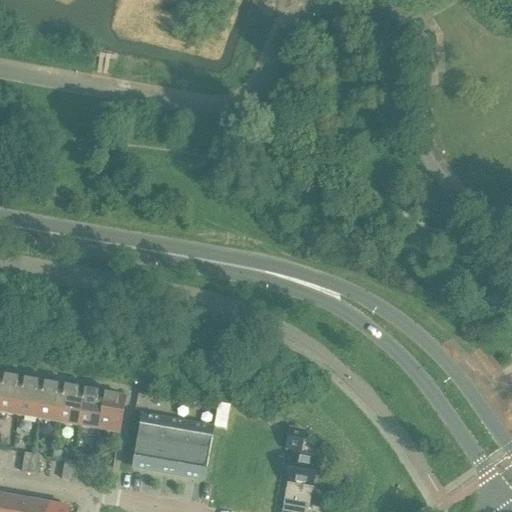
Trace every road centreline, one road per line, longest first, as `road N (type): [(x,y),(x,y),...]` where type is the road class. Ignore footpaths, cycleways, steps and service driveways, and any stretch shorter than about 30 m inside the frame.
road 1 (tertiary): [(116,249),(310,296),(362,324),(410,366),(511,497)]
road 2 (tertiary): [(511,450),(454,371),(371,298),(276,268),(116,249)]
